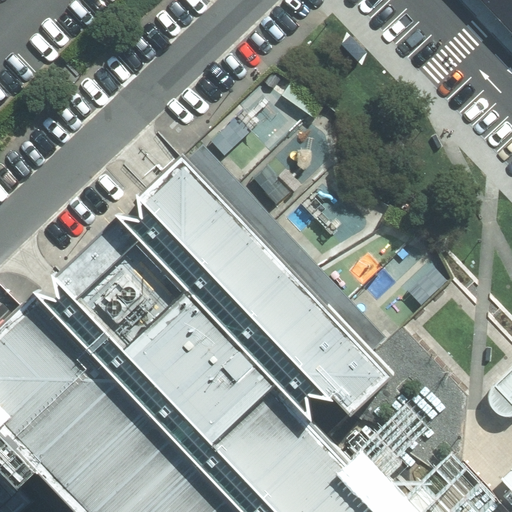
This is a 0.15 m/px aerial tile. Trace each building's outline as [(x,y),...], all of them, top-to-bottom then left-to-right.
[(511,0),(459,0),(483,25),(511,56),(511,0)] [(350,36),(342,45),(358,62),(367,54),(350,36)] [(227,122),(216,141),(236,153),(247,135),(227,122)] [(55,290),(0,344),(0,447),(48,500),(59,511),(391,511),(328,444),(390,384),(366,361),(179,166),(171,175),(55,290)] [(299,200),(284,211),(298,230),(313,219),(299,200)] [(511,370),(493,387),(488,397),(490,410),(498,418),(511,417),(511,370)]
